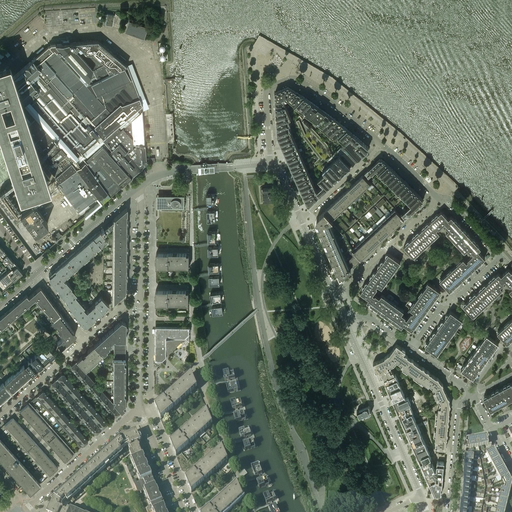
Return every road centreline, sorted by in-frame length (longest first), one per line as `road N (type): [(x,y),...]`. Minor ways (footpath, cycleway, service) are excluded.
road 1 (residential): [(420,496),(345,321)]
road 2 (residential): [(21,511),(140,410)]
road 3 (residential): [(332,292),(439,199)]
road 4 (residential): [(382,144),(299,80),(268,88)]
road 5 (residential): [(37,273),(140,185)]
road 6 (residential): [(140,185),(188,169),(270,164)]
road 7 (residential): [(411,347),(446,301),(502,255)]
road 8 (residential): [(469,394),(457,408),(448,511)]
